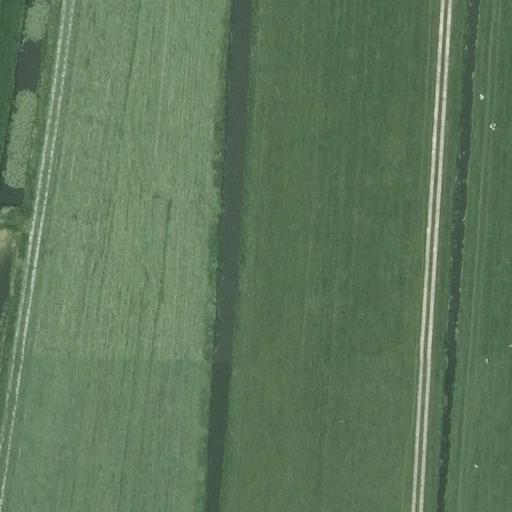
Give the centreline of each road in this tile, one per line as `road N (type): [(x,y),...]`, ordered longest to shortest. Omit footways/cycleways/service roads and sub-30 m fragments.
road 1 (track): [(415,511),(447,0)]
road 2 (track): [(0,490),(69,0)]
